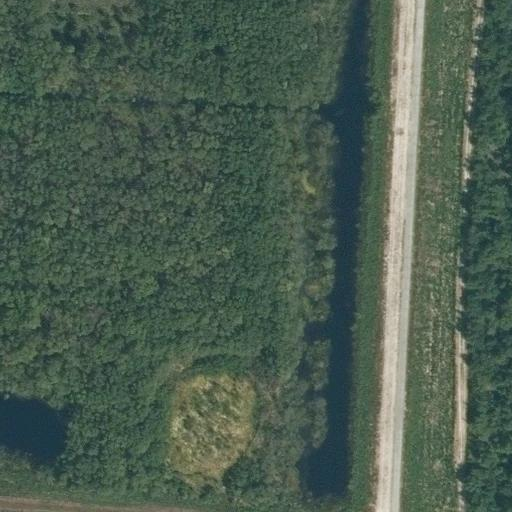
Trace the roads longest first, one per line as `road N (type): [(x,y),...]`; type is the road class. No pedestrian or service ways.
road 1 (track): [(406,0),(379,511)]
road 2 (track): [(134,511),(0,499)]
